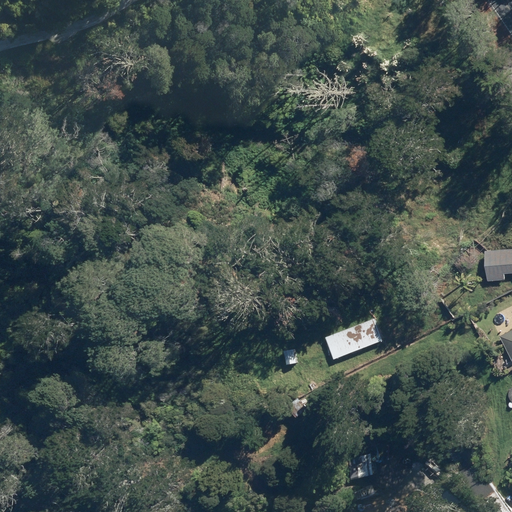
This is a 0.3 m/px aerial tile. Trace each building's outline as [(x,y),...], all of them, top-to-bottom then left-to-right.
[(511,248),(485,251),(487,281),(505,280),(505,274),(511,273),(511,248)] [(326,337),(334,359),(381,341),(373,319),(326,337)] [(511,330),(499,337),(511,361),(511,330)] [(284,351),(286,365),(297,363),(295,349),(284,351)] [(286,408),(296,419),(308,408),(298,397),(286,408)] [(457,478),(483,511),(509,511),(474,465),(457,478)]
